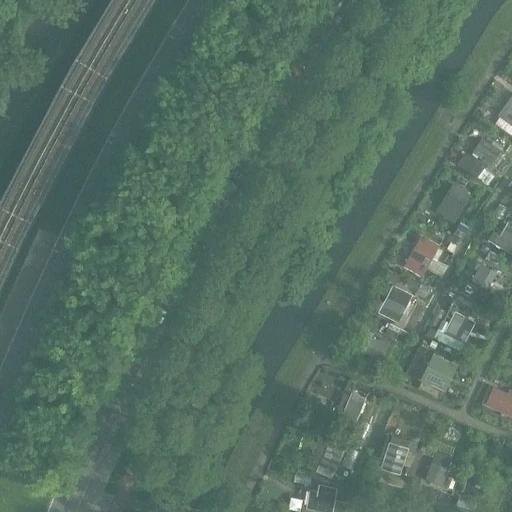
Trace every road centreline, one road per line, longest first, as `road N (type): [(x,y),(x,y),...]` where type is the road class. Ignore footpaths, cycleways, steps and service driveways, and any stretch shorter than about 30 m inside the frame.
road 1 (secondary): [(60,511),(240,161),(342,0)]
road 2 (secondary): [(206,0),(70,237),(0,403)]
